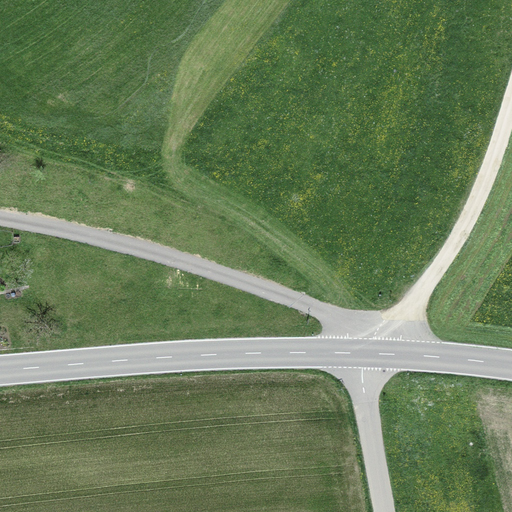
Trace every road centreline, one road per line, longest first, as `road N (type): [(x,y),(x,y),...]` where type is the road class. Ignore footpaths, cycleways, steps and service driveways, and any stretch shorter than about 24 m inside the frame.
road 1 (tertiary): [(0,370),(362,353)]
road 2 (track): [(511,93),(471,225),(423,292),(397,355)]
road 3 (unclassified): [(389,511),(362,353)]
road 4 (tertiary): [(362,353),(511,367)]
